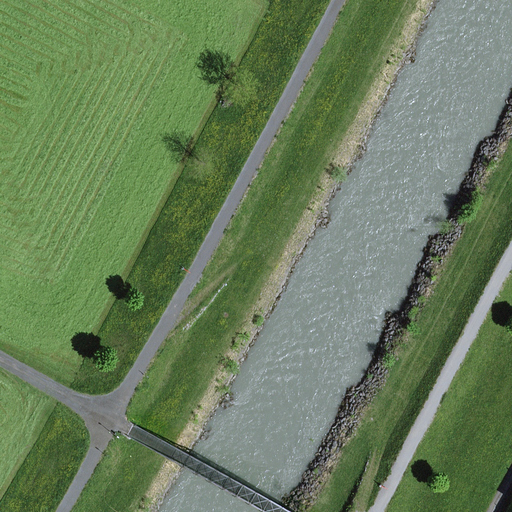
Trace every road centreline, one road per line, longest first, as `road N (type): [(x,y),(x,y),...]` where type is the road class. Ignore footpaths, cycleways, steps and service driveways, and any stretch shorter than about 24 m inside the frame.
road 1 (track): [(339,0),(110,420)]
road 2 (track): [(511,252),(376,511)]
road 3 (track): [(156,341),(247,250)]
road 4 (track): [(0,359),(110,420)]
